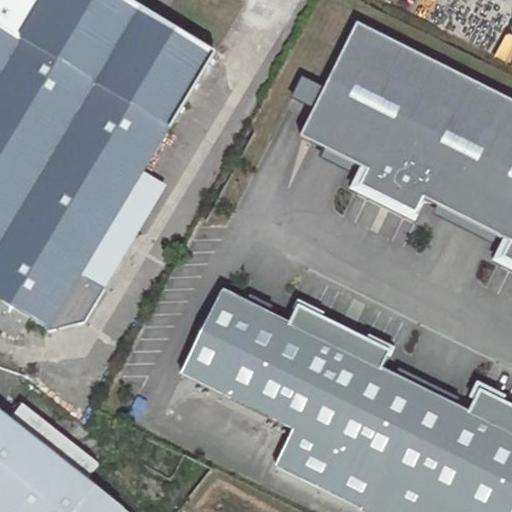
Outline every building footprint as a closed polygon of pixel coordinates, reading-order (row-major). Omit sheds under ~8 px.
[(0,0),(0,330),(12,338),(14,334),(19,337),(31,315),(50,326),(78,335),(100,298),(75,284),(115,218),(214,50),(130,0),(0,0)] [(511,102),(355,24),(298,137),(361,168),(352,185),(410,214),(419,196),(508,241),(499,260),(511,266),(511,102)] [(322,40),(310,33),(301,51),(313,57),(322,40)] [(115,218),(75,284),(100,298),(138,232),(115,218)] [(215,241),(202,234),(192,252),(206,260),(215,241)] [(287,323),(223,291),(181,372),(292,429),(274,465),(367,511),(511,511),(511,437),(467,414),(378,369),(287,323)] [(287,323),(378,369),(387,350),(295,305),(287,323)] [(511,407),(479,391),(467,414),(511,437),(511,407)] [(17,427),(0,413),(0,511),(125,511),(87,481),(100,465),(27,412),(17,427)]
